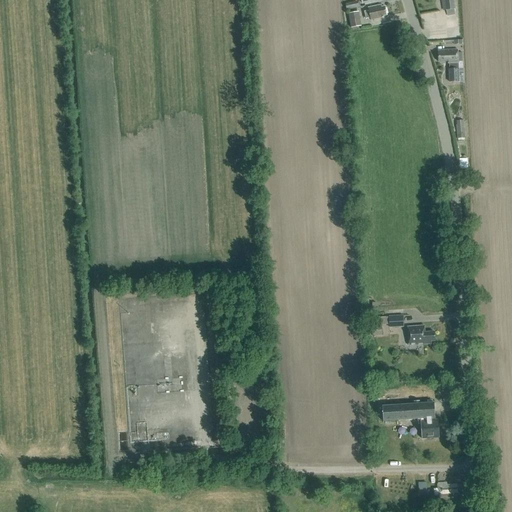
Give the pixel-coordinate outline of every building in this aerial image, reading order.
[(441,0),(444,10),(454,9),(452,0),(441,0)] [(361,7),(359,1),(345,4),(347,11),(361,7)] [(387,16),(385,8),(382,8),(381,6),(368,9),(369,11),(365,12),(366,19),(371,18),(371,20),(377,19),(376,18),(387,16)] [(361,27),(358,13),(349,15),(352,29),(361,27)] [(449,82),(459,82),(457,50),(444,51),(444,52),(438,53),(439,63),(447,62),(447,64),(451,64),(451,70),(449,70),(449,82)] [(460,125),(456,126),(457,139),(465,139),(464,121),(460,121),(460,125)] [(404,325),(403,315),(390,316),(390,326),(404,325)] [(382,325),(369,325),(369,336),(382,336),(382,325)] [(425,333),(424,326),(407,327),(408,346),(431,345),(431,342),(435,342),(434,332),(425,333)] [(420,420),(435,419),(434,403),(420,404),(420,401),(414,401),(414,404),(382,406),(383,421),(420,419),(420,420)] [(435,420),(435,419),(420,420),(422,439),(439,438),(438,420),(435,420)] [(226,437),(226,423),(217,424),(218,438),(226,437)] [(439,489),(433,489),(434,497),(439,497),(453,497),(453,494),(457,493),(457,486),(447,486),(447,484),(438,485),(439,489)]
